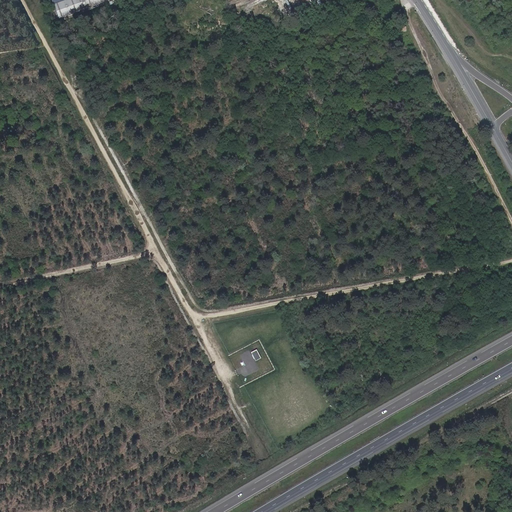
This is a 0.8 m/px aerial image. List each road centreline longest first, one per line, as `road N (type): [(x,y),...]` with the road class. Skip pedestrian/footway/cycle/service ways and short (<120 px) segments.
road 1 (track): [(24,0),(194,318),(511,265)]
road 2 (motorway): [(511,340),(215,511)]
road 3 (motorway): [(262,511),(511,368)]
road 4 (track): [(511,226),(441,98),(403,0)]
road 5 (track): [(157,250),(0,285)]
road 6 (track): [(194,318),(265,454)]
